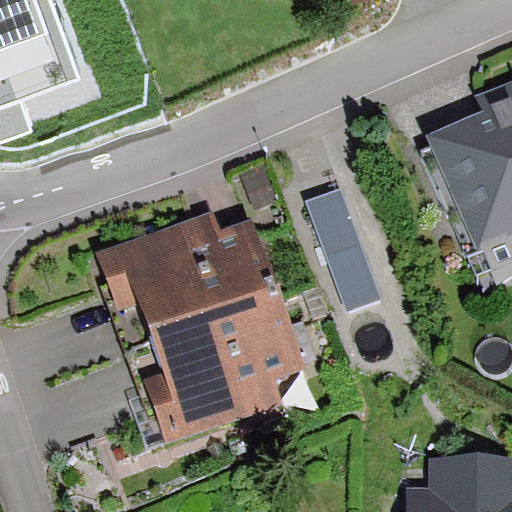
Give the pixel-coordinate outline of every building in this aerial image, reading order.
[(0,0),(0,36),(41,21),(33,0),(0,0)] [(511,84),(478,100),(487,120),(428,146),(474,252),(511,235),(511,84)] [(370,187),(349,195),(393,301),(413,292),(370,187)] [(341,193),(309,204),(347,311),(378,301),(341,193)] [(149,344),(280,297),(254,225),(222,236),(215,217),(99,259),(120,316),(136,310),(149,344)] [(280,297),(149,344),(163,383),(146,389),(169,451),(287,409),(279,387),(309,376),(280,297)] [(510,464),(433,463),(433,496),(413,495),(412,511),(511,511),(511,502),(510,503),(510,464)]
